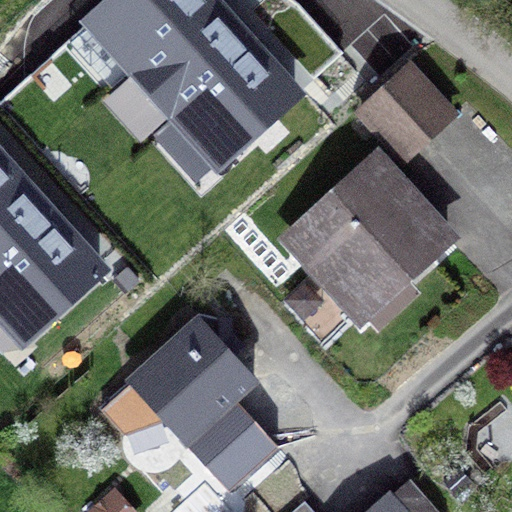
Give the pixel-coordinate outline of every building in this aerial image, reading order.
[(218,0),(111,0),(86,24),(219,169),(304,92),(218,0)] [(376,70),(394,55),(369,26),(351,41),(376,70)] [(361,112),(403,159),(451,115),(409,69),(361,112)] [(0,148),(0,326),(22,351),(110,272),(0,148)] [(360,316),(447,237),(377,160),(290,239),(360,316)] [(283,299),(302,320),(325,299),(307,278),(283,299)] [(183,443),(254,378),(200,319),(196,323),(190,317),(177,328),(183,334),(129,384),(183,443)] [(247,400),(287,445),(312,422),(272,378),(247,400)] [(206,473),(163,511),(223,511),(234,503),(206,473)] [(438,511),(410,479),(370,511),(438,511)] [(89,511),(130,511),(114,495),(97,510),(95,507),(89,511)] [(321,511),(308,496),(289,511),(321,511)]
